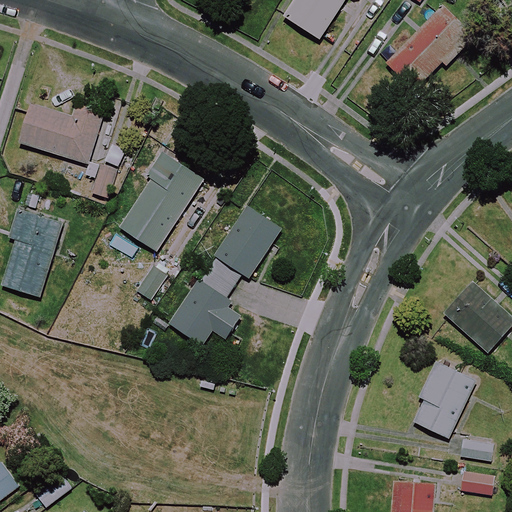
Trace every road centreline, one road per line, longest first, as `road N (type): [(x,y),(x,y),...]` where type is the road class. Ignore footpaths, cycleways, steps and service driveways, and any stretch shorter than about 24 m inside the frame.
road 1 (residential): [(409,208),(246,91),(109,21)]
road 2 (tertiary): [(307,511),(317,409),(335,351),(409,208)]
road 3 (tertiary): [(409,208),(460,152),(511,115)]
